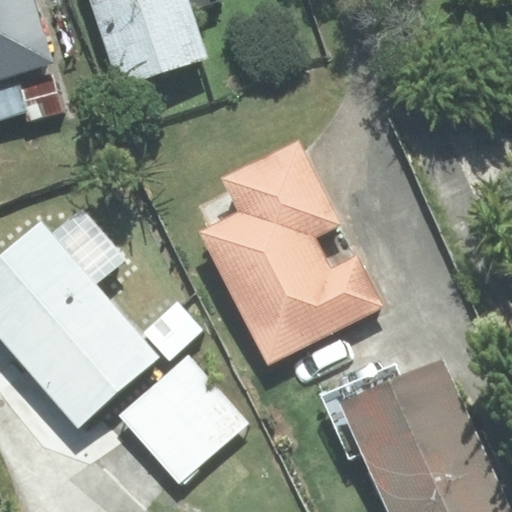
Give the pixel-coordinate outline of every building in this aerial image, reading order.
[(0,0),(0,78),(69,58),(51,0),(0,0)] [(209,0),(104,0),(138,89),(230,54),(209,0)] [(216,233),(285,371),(408,310),(320,135),(233,178),(252,216),(216,233)] [(0,336),(85,432),(171,357),(54,224),(0,271),(0,336)] [(352,408),(394,511),(511,511),(511,472),(466,361),(352,408)] [(136,418),(192,484),(258,428),(202,363),(136,418)]
